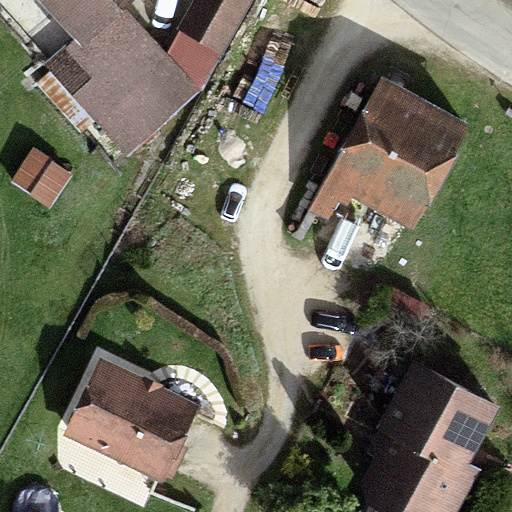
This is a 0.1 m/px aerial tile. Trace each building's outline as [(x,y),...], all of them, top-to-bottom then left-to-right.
[(46,0),(79,35),(68,45),(94,73),(71,94),(94,119),(166,54),(117,0),(46,0)] [(194,0),(181,24),(220,46),(245,0),(194,0)] [(166,54),(94,119),(124,150),(195,86),(220,46),(181,24),(166,54)] [(94,73),(68,45),(46,66),(52,73),(71,94),(94,73)] [(52,73),(40,85),(82,131),(94,119),(71,94),(52,73)] [(327,173),(412,219),(463,125),(377,79),(327,173)] [(446,511),(470,469),(459,462),(492,402),(415,360),(382,423),(385,424),(393,429),(381,451),(365,480),(370,499),(395,511),(446,511)] [(68,430),(158,472),(190,405),(100,362),(68,430)] [(381,451),(393,429),(385,424),(372,446),(381,451)] [(52,511),(59,496),(23,482),(11,511),(52,511)]
